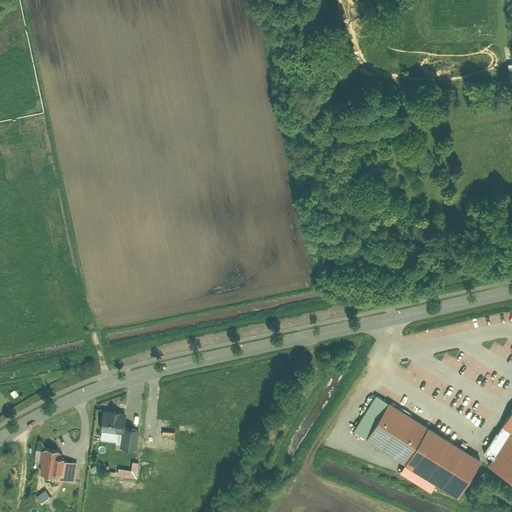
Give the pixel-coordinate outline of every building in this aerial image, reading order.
[(458,496),(482,458),(389,402),(367,440),(403,463),(398,471),(430,491),(436,483),(458,496)] [(511,409),(501,427),(508,432),(488,465),(511,478),(511,409)] [(127,414),(101,411),(99,433),(119,435),(118,449),(135,451),(137,430),(126,429),(127,414)] [(179,424),(178,431),(194,433),(195,427),(179,424)] [(59,450),(44,448),(40,473),(53,475),(53,473),(62,474),(64,456),(58,456),(59,450)] [(119,467),(117,474),(137,478),(140,462),(132,460),(130,469),(119,467)] [(46,488),(34,496),(41,507),(53,500),(46,488)]
